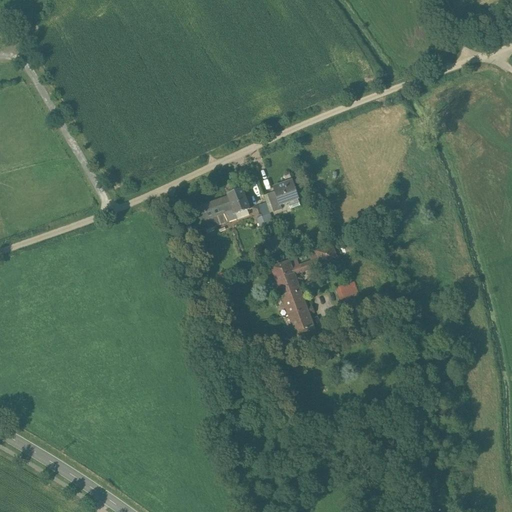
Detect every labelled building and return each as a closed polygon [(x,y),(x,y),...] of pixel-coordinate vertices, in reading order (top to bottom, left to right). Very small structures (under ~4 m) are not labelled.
[(294,179),(273,185),(279,204),(300,197),(294,179)] [(227,197),(193,208),(200,231),(237,219),(235,213),(251,208),(244,187),(226,192),(227,197)] [(274,192),(264,195),(270,214),(280,211),(274,192)] [(264,215),(260,204),(252,207),(256,218),(264,215)] [(268,214),(256,218),(262,234),(274,230),(268,214)] [(315,326),(297,275),(315,268),(317,273),(340,264),(332,244),(309,252),(311,259),(293,265),(291,260),(272,267),(295,333),(315,326)] [(354,282),(336,289),(343,307),(361,300),(354,282)]
